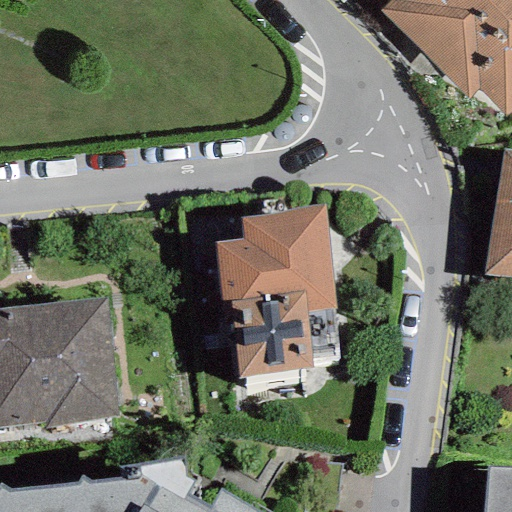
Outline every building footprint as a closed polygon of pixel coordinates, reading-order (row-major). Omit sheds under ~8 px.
[(511,0),(383,0),(379,5),(466,91),(476,81),(506,111),(511,105),(511,0)] [(511,177),(504,176),(482,300),(511,305),(511,177)] [(323,240),(240,247),(242,269),(213,271),(220,349),(232,348),(237,411),(312,405),(309,378),(335,376),(323,240)] [(115,431),(104,324),(29,332),(41,439),(115,431)] [(0,443),(41,439),(29,332),(0,334),(0,443)]
